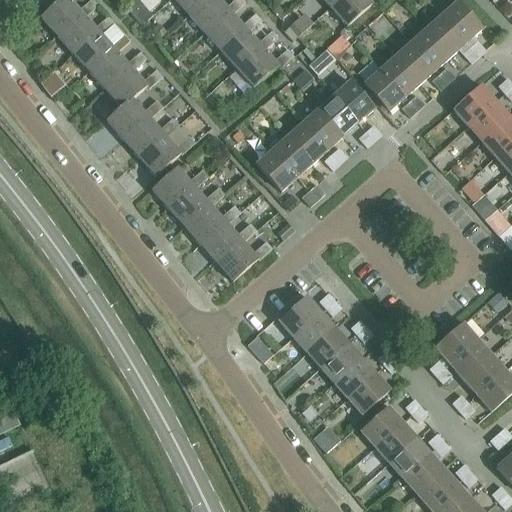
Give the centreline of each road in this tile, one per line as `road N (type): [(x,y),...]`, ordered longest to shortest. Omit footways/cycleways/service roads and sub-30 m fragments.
road 1 (secondary): [(205,505),(118,343),(0,176)]
road 2 (residential): [(204,338),(0,78)]
road 3 (residential): [(328,511),(204,338)]
road 4 (residential): [(394,173),(379,157),(506,49)]
road 5 (residential): [(422,307),(472,264),(394,173)]
road 6 (residential): [(232,313),(343,217)]
road 7 (residential): [(383,339),(472,449)]
